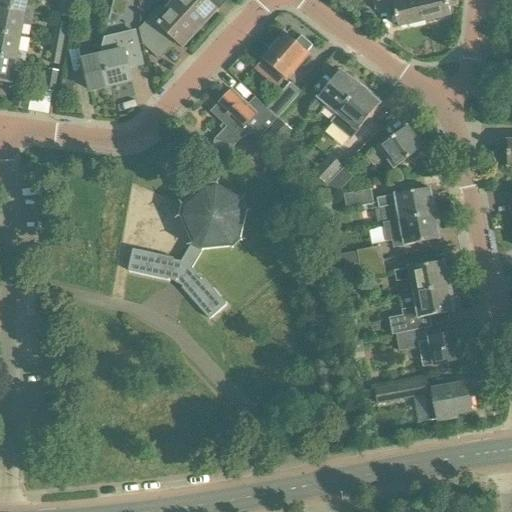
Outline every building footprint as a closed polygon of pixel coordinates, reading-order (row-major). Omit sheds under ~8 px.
[(0,0),(0,8),(25,13),(27,0),(0,0)] [(61,0),(58,16),(67,18),(70,0),(61,0)] [(165,0),(149,18),(138,30),(142,45),(156,58),(173,40),(182,48),(199,29),(167,0),(165,0)] [(167,0),(199,29),(216,11),(205,1),(205,0),(167,0)] [(372,0),(375,10),(393,6),(398,27),(425,21),(419,0),(372,0)] [(419,0),(425,21),(450,15),(449,8),(457,5),(455,0),(419,0)] [(0,8),(0,33),(20,37),(25,13),(0,8)] [(57,22),(53,43),(62,45),(66,24),(57,22)] [(0,33),(0,57),(24,62),(25,56),(17,54),(20,37),(0,33)] [(271,51),(263,60),(285,79),(306,54),(305,54),(312,46),(301,36),(295,43),(285,34),(270,50),(271,51)] [(53,43),(49,63),(58,65),(62,45),(53,43)] [(79,50),(68,53),(73,74),(83,71),(88,91),(109,86),(102,56),(81,61),(79,50)] [(123,52),(102,56),(109,86),(130,81),(123,52)] [(0,57),(0,82),(11,85),(14,71),(22,73),(24,62),(0,57)] [(48,70),(44,91),(53,93),(57,71),(48,70)] [(318,99),(309,110),(317,116),(326,105),(338,114),(361,86),(353,79),(350,79),(340,71),(317,98),(318,99)] [(63,81),(60,94),(70,96),(72,83),(63,81)] [(290,83),(266,110),(277,120),(300,92),(290,83)] [(361,86),(338,114),(349,123),(339,135),(347,141),(357,130),(380,103),(370,96),(369,93),(361,86)] [(232,90),(210,113),(226,128),(214,140),(243,137),(249,131),(245,126),(254,117),(267,130),(277,120),(266,110),(254,98),(247,105),(232,90)] [(27,98),(14,95),(12,105),(26,107),(27,98)] [(278,121),(262,139),(274,149),(291,131),(278,121)] [(379,148),(367,156),(373,164),(385,156),(394,169),(422,148),(420,146),(420,143),(416,137),(413,136),(407,127),(378,147),(379,148)] [(260,139),(254,145),(262,158),(271,148),(260,139)] [(330,155),(312,174),(325,185),(342,166),(330,155)] [(343,169),(321,190),(326,195),(334,194),(351,177),(343,169)] [(132,252),(127,271),(128,272),(168,281),(169,279),(181,286),(182,287),(181,289),(208,319),(210,319),(225,306),(225,305),(192,267),(202,251),(231,248),(232,250),(241,241),(240,240),(246,212),(248,211),(243,199),(241,200),(217,186),(217,184),(204,186),(204,187),(183,206),(181,206),(178,218),(180,219),(191,245),(181,261),(133,251),(132,252)] [(302,188),(291,195),(296,202),(306,196),(302,188)] [(370,189),(343,195),(346,210),(373,205),(370,189)] [(379,210),(375,211),(378,224),(400,220),(400,221),(436,214),(434,202),(432,201),(430,189),(395,195),(396,196),(377,199),(379,210)] [(403,235),(388,238),(390,248),(405,245),(439,239),(436,226),(438,224),(436,214),(400,221),(403,235)] [(380,247),(356,252),(359,266),(383,262),(380,247)] [(359,266),(344,269),(347,284),(386,276),(383,262),(359,266)] [(410,269),(394,271),(396,281),(411,279),(414,293),(450,286),(448,275),(445,274),(443,262),(409,268),(410,269)] [(404,321),(394,323),(396,334),(421,330),(426,329),(426,328),(423,329),(421,318),(453,312),(450,299),(452,297),(450,286),(414,293),(417,308),(402,311),(404,321)] [(421,330),(396,334),(399,351),(405,350),(404,347),(420,345),(424,366),(422,366),(422,367),(461,360),(456,333),(422,339),(421,330)] [(427,381),(375,389),(377,405),(414,400),(415,404),(426,402),(429,421),(456,416),(456,413),(470,410),(470,408),(472,407),(471,398),(468,397),(465,385),(432,391),(432,392),(429,393),(427,381)]
